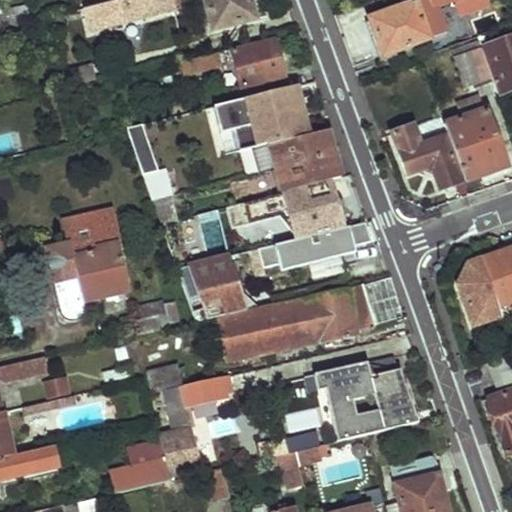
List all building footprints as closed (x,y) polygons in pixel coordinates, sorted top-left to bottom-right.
[(111,0),(82,8),(87,32),(156,14),(153,2),(173,1),(173,0),(111,0)] [(202,0),(210,29),(251,18),(247,0),(202,0)] [(439,37),(429,11),(453,3),(451,0),(425,0),(414,4),(366,20),(380,57),(439,37)] [(486,11),(481,0),(470,0),(456,5),(461,19),(486,11)] [(17,7),(3,11),(6,27),(19,24),(17,7)] [(49,16),(53,29),(64,26),(61,13),(49,16)] [(472,20),(476,33),(498,26),(494,13),(472,20)] [(6,27),(9,41),(25,37),(21,23),(19,24),(6,27)] [(511,89),(511,39),(483,49),(493,79),(498,95),(511,89)] [(232,51),(240,90),(283,80),(273,41),(232,51)] [(226,49),(170,63),(173,70),(179,69),(181,76),(229,64),(226,49)] [(454,59),(465,89),(493,79),(483,49),(454,59)] [(91,62),(64,69),(68,84),(95,76),(91,62)] [(479,96),(456,105),(461,118),(484,108),(479,96)] [(504,162),(485,108),(484,108),(461,118),(443,125),(463,181),(480,174),(480,170),(504,162)] [(202,109),(126,129),(143,176),(166,170),(163,156),(152,158),(150,145),(206,129),(202,109)] [(407,117),(387,124),(405,175),(425,169),(431,172),(439,191),(460,182),(440,129),(416,137),(407,117)] [(307,119),(274,127),(277,142),(310,133),(307,119)] [(329,131),(269,146),(275,169),(334,151),(329,131)] [(227,139),(214,142),(216,157),(231,154),(227,139)] [(0,140),(0,154),(10,154),(9,140),(0,140)] [(275,169),(282,193),(341,178),(334,151),(275,169)] [(166,170),(143,176),(152,201),(169,196),(172,195),(166,170)] [(0,198),(14,196),(8,174),(0,175),(0,198)] [(330,182),(282,195),(294,237),(340,225),(330,182)] [(152,201),(160,225),(175,221),(169,196),(152,201)] [(95,214),(103,245),(117,242),(110,210),(95,214)] [(67,242),(53,245),(69,320),(73,320),(77,319),(82,316),(84,309),(82,303),(129,292),(117,242),(103,245),(95,214),(63,221),(67,242)] [(365,222),(235,255),(240,268),(254,264),(256,271),(370,242),(365,222)] [(53,245),(46,247),(60,313),(64,318),(69,320),(53,245)] [(482,264),(496,306),(511,299),(511,247),(480,259),(482,264)] [(227,257),(176,270),(195,322),(205,319),(206,323),(248,313),(227,257)] [(456,281),(472,322),(498,311),(496,306),(482,264),(469,269),(456,281)] [(218,322),(227,362),(357,334),(347,291),(218,322)] [(132,309),(137,334),(167,327),(162,302),(132,309)] [(498,391),(511,386),(511,353),(487,361),(498,391)] [(44,357),(0,365),(0,380),(47,371),(44,357)] [(178,363),(146,371),(151,393),(163,390),(183,386),(178,363)] [(327,389),(340,442),(419,423),(400,369),(371,378),(367,363),(315,375),(319,391),(327,389)] [(172,432),(158,435),(160,443),(169,478),(198,470),(189,428),(193,427),(188,407),(225,398),(220,378),(183,386),(163,390),(172,432)] [(120,423),(147,419),(142,388),(115,393),(120,423)] [(511,451),(511,388),(486,397),(505,454),(511,451)] [(24,405),(26,412),(78,401),(77,393),(24,405)] [(0,456),(13,454),(3,410),(0,410),(0,456)] [(293,453),(296,452),(322,446),(319,431),(289,439),(293,453)] [(111,472),(115,494),(151,485),(170,481),(169,478),(160,443),(130,450),(136,466),(111,472)] [(0,479),(56,466),(52,445),(13,454),(0,456),(0,479)] [(296,452),(298,464),(325,458),(322,446),(296,452)] [(279,456),(286,489),(303,486),(298,464),(296,452),(293,453),(279,456)] [(444,511),(436,476),(426,478),(423,463),(390,471),(397,501),(385,504),(387,511),(444,511)] [(205,473),(213,502),(230,498),(223,469),(205,473)] [(81,511),(97,511),(95,498),(79,502),(81,511)] [(63,506),(64,511),(81,511),(79,502),(63,506)]
